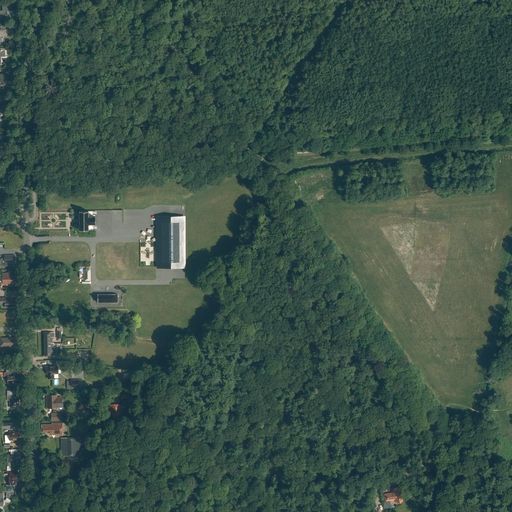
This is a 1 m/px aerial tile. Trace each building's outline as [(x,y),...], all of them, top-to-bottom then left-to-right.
[(3,11),(0,10),(0,16),(4,17),(8,17),(8,11),(13,11),(12,2),(10,3),(9,0),(0,0),(1,5),(2,5),(3,11)] [(0,29),(0,42),(1,42),(1,38),(8,37),(8,33),(9,33),(9,31),(11,31),(11,25),(2,26),(2,30),(0,29)] [(77,223),(79,223),(79,230),(96,230),(95,211),(79,211),(79,218),(77,218),(77,223)] [(160,266),(183,266),(183,218),(160,218),(160,266)] [(13,262),(15,262),(14,255),(4,255),(4,258),(0,258),(0,266),(2,267),(2,263),(5,263),(5,264),(13,263),(13,262)] [(0,282),(0,288),(2,289),(2,285),(3,285),(7,284),(7,283),(12,283),(12,282),(15,282),(15,276),(11,276),(11,273),(3,273),(3,282),(0,282)] [(12,306),(16,306),(16,299),(5,299),(5,298),(0,297),(0,303),(5,304),(5,308),(13,308),(12,306)] [(52,343),(52,337),(54,337),(54,332),(44,332),(44,356),(55,356),(54,348),(53,348),(53,343),(52,343)] [(1,338),(1,341),(0,341),(0,345),(1,346),(17,346),(17,338),(1,338)] [(54,379),(54,374),(58,374),(58,366),(46,366),(47,374),(48,374),(48,379),(54,379)] [(11,372),(4,372),(4,379),(8,378),(8,383),(18,383),(18,375),(11,375),(11,372)] [(14,395),(7,395),(7,400),(10,400),(10,407),(19,407),(19,398),(14,398),(14,395)] [(48,408),(57,408),(62,408),(62,404),(62,398),(56,398),(56,395),(47,395),(48,408)] [(113,417),(113,418),(118,418),(118,416),(121,416),(121,404),(110,404),(110,417),(113,417)] [(52,423),(52,424),(41,425),(42,432),(46,432),(46,433),(48,433),(48,434),(52,434),(52,435),(55,435),(63,435),(63,423),(52,423)] [(9,432),(10,435),(5,435),(5,443),(10,443),(10,440),(20,440),(20,432),(14,432),(9,432)] [(81,437),(61,438),(61,456),(82,455),(81,437)] [(14,452),(14,455),(7,455),(8,463),(17,463),(17,460),(20,460),(20,452),(14,452)] [(16,470),(9,471),(10,477),(9,477),(9,485),(13,485),(13,488),(18,487),(17,480),(20,479),(20,473),(16,473),(16,470)] [(393,493),(384,494),(385,501),(394,500),(394,502),(404,501),(402,488),(392,490),(393,493)]
